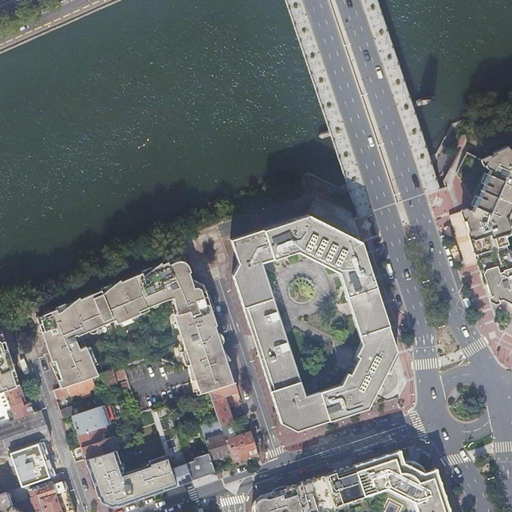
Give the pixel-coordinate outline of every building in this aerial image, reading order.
[(468,208),(461,210),(463,215),(458,216),(466,239),(473,263),(478,261),(481,270),(484,281),(489,295),(487,295),(488,299),(493,302),(498,301),(497,298),(500,297),(509,302),(508,304),(511,305),(511,264),(501,233),(507,231),(508,228),(510,228),(506,215),(511,200),(511,142),(511,143),(511,146),(511,147),(510,148),(510,147),(507,146),(506,144),(493,151),(493,153),(482,159),(485,166),(489,168),(487,172),(484,171),(480,181),(483,182),(478,195),(475,194),(471,204),(474,205),(472,209),(468,208)] [(360,241),(358,239),(335,228),(307,214),(301,216),(316,261),(338,271),(345,295),(348,303),(360,341),(361,343),(358,349),(392,337),(374,283),(364,252),(360,241)] [(254,231),(263,261),(274,257),(280,256),(296,250),(303,254),(309,257),(316,261),(301,216),(254,231)] [(246,319),(276,309),(261,262),(263,261),(254,231),(230,239),(238,263),(232,275),(246,319)] [(169,265),(184,258),(183,254),(167,261),(169,265)] [(61,386),(94,376),(91,369),(95,368),(93,365),(86,348),(86,346),(79,349),(74,335),(76,334),(77,335),(104,324),(103,321),(113,316),(116,324),(119,322),(132,317),(140,313),(139,310),(147,307),(146,306),(153,303),(161,300),(161,301),(173,297),(176,314),(174,315),(181,339),(182,343),(183,348),(184,351),(187,365),(188,373),(190,378),(193,395),(207,391),(234,382),(235,382),(235,381),(231,382),(226,369),(229,368),(228,366),(229,365),(229,362),(228,360),(226,360),(223,359),(220,348),(222,347),(221,344),(219,339),(216,337),(215,333),(213,326),(214,326),(212,318),(214,318),(212,311),(210,305),(207,304),(206,304),(203,297),(202,292),(200,289),(196,286),(193,287),(192,281),(194,280),(190,278),(189,272),(184,258),(169,265),(167,261),(153,267),(154,271),(143,275),(141,272),(133,275),(135,279),(122,284),(120,281),(112,284),(114,288),(100,294),(98,290),(92,293),(94,296),(81,302),(79,298),(71,302),(73,305),(57,312),(56,309),(50,311),(51,314),(45,316),(44,317),(42,318),(42,319),(41,321),(41,323),(42,324),(46,337),(44,337),(52,361),(55,360),(61,378),(58,379),(61,386)] [(154,271),(153,267),(141,272),(143,275),(154,271)] [(133,275),(120,281),(122,284),(135,279),(133,275)] [(202,292),(205,291),(203,284),(194,280),(192,281),(193,287),(196,286),(200,289),(202,292)] [(112,284),(98,290),(100,294),(114,288),(112,284)] [(312,291),(301,295),(303,301),(314,297),(312,291)] [(92,293),(79,298),(81,302),(94,296),(92,293)] [(71,302),(56,309),(57,312),(73,305),(71,302)] [(303,428),(317,424),(307,394),(304,395),(286,340),(282,327),(276,309),(246,319),(249,328),(253,327),(258,325),(261,333),(263,341),(265,348),(256,350),(280,423),(295,431),(303,428)] [(50,311),(37,316),(44,337),(46,337),(42,324),(41,323),(41,321),(42,319),(42,318),(44,317),(45,316),(51,314),(50,311)] [(44,337),(37,316),(36,317),(43,337),(44,337)] [(133,320),(132,317),(119,322),(120,326),(133,320)] [(51,361),(52,361),(44,337),(43,337),(48,352),(51,361)] [(341,382),(342,387),(385,372),(386,371),(392,358),(396,350),(393,340),(392,337),(358,349),(355,354),(358,356),(356,360),(354,364),(349,374),(346,372),(341,382)] [(0,369),(9,366),(8,363),(11,361),(9,355),(7,348),(3,349),(1,343),(0,341),(0,369)] [(86,348),(93,365),(97,363),(90,346),(86,348)] [(226,360),(228,360),(223,346),(222,347),(220,348),(223,359),(226,360)] [(319,351),(321,357),(332,353),(330,347),(319,351)] [(52,361),(58,379),(61,378),(55,360),(52,361)] [(9,366),(0,369),(0,392),(5,390),(19,385),(16,374),(12,376),(9,366)] [(115,381),(125,378),(122,367),(101,374),(106,388),(117,384),(115,381)] [(231,382),(235,381),(232,374),(230,367),(229,368),(226,369),(231,382)] [(342,387),(351,413),(367,407),(371,400),(382,379),(385,372),(342,387)] [(67,385),(60,388),(53,390),(56,398),(69,394),(70,395),(77,393),(80,392),(81,394),(82,397),(91,394),(89,389),(95,387),(93,382),(97,381),(96,378),(93,380),(92,378),(67,386),(67,385)] [(128,388),(126,381),(120,383),(122,390),(111,394),(113,400),(129,394),(127,388),(128,388)] [(237,391),(234,382),(207,391),(218,421),(229,453),(233,462),(258,454),(254,442),(250,430),(243,432),(241,426),(235,428),(237,434),(231,436),(227,422),(231,421),(232,421),(224,396),(237,391)] [(307,394),(317,424),(331,419),(351,413),(342,387),(341,382),(340,384),(327,388),(318,391),(312,393),(307,394)] [(21,392),(19,385),(5,390),(11,409),(6,410),(10,420),(33,412),(29,402),(28,403),(22,405),(20,397),(23,396),(21,392)] [(11,409),(5,390),(0,392),(0,412),(6,410),(11,409)] [(23,391),(21,392),(23,396),(20,397),(22,405),(28,403),(23,391)] [(111,402),(103,405),(109,420),(117,417),(111,402)] [(151,409),(162,443),(178,437),(167,404),(151,409)] [(60,410),(62,417),(74,413),(72,405),(60,410)] [(109,420),(103,405),(92,408),(71,415),(73,419),(78,432),(78,434),(105,425),(110,424),(109,420)] [(46,424),(41,409),(33,412),(10,420),(0,423),(0,455),(43,440),(51,438),(46,424)] [(0,412),(0,423),(10,420),(6,410),(0,412)] [(229,453),(218,421),(200,427),(201,430),(209,452),(211,459),(229,453)] [(78,434),(78,435),(82,446),(102,440),(99,433),(106,430),(105,425),(78,434)] [(86,458),(98,455),(113,450),(115,449),(116,449),(118,448),(114,436),(112,436),(109,437),(102,440),(82,446),(81,447),(85,459),(86,458)] [(178,437),(162,443),(166,455),(169,463),(184,458),(178,437)] [(49,457),(43,440),(0,455),(0,474),(1,474),(0,472),(0,468),(12,464),(9,461),(24,456),(23,455),(26,454),(29,453),(32,463),(49,457)] [(116,506),(128,501),(128,500),(138,497),(129,471),(126,472),(123,473),(119,463),(115,449),(113,450),(98,455),(116,506)] [(353,465),(362,494),(385,487),(412,500),(416,511),(441,511),(448,510),(434,468),(424,472),(421,467),(417,464),(414,462),(412,461),(409,460),(405,460),(402,461),(398,450),(374,458),(353,465)] [(186,462),(192,479),(193,479),(200,477),(215,471),(211,459),(209,452),(193,457),(194,460),(186,462)] [(114,506),(116,506),(98,455),(86,458),(85,459),(87,466),(94,487),(97,495),(98,499),(100,499),(101,501),(111,506),(112,505),(114,506)] [(166,455),(156,458),(166,487),(167,488),(168,488),(172,486),(176,485),(170,468),(169,463),(166,455)] [(55,474),(49,457),(32,463),(34,468),(31,469),(29,470),(33,482),(55,474)] [(166,487),(156,458),(149,461),(150,464),(148,465),(157,490),(166,487)] [(186,462),(184,458),(169,463),(170,468),(186,462)] [(192,479),(186,462),(170,468),(176,485),(183,482),(192,479)] [(150,494),(154,492),(154,491),(157,490),(148,465),(141,467),(129,471),(138,497),(143,495),(144,496),(150,494)] [(362,494),(353,465),(352,465),(331,472),(342,501),(351,498),(355,497),(361,495),(362,494)] [(94,487),(87,466),(85,467),(93,488),(94,487)] [(63,472),(55,474),(33,482),(28,484),(31,492),(32,497),(31,497),(32,501),(34,507),(35,506),(37,511),(75,511),(77,510),(63,472)] [(342,501),(331,472),(312,478),(293,484),(303,511),(307,511),(342,501)] [(303,511),(293,484),(286,486),(285,487),(279,489),(272,491),(265,493),(259,495),(257,498),(257,499),(258,500),(256,502),(254,505),(254,508),(253,508),(251,511),(303,511)] [(25,485),(12,489),(16,501),(29,497),(28,493),(25,485)] [(21,511),(11,505),(7,492),(0,493),(0,511),(21,511)] [(320,511),(344,504),(342,501),(307,511),(320,511)]
